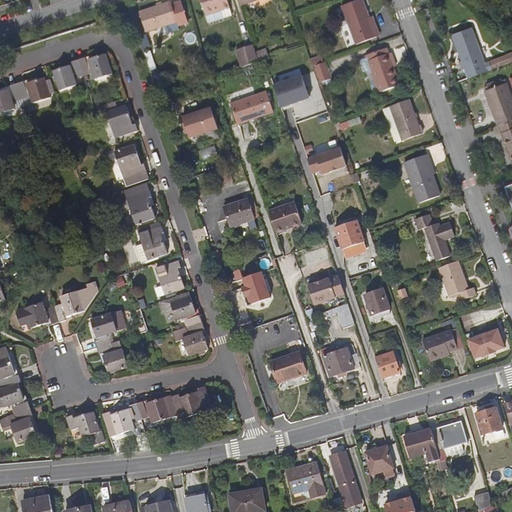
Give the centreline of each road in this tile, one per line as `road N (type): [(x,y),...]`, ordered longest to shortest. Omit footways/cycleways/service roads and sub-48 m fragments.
road 1 (residential): [(231,369),(121,49),(90,39),(0,68)]
road 2 (residential): [(511,303),(399,0)]
road 3 (residential): [(388,410),(293,138)]
road 4 (tertiary): [(254,447),(0,478)]
road 5 (residential): [(336,426),(278,258)]
road 6 (residential): [(94,392),(231,369)]
road 7 (tertiary): [(511,374),(388,410)]
road 8 (residential): [(94,392),(99,403),(52,414),(31,350)]
